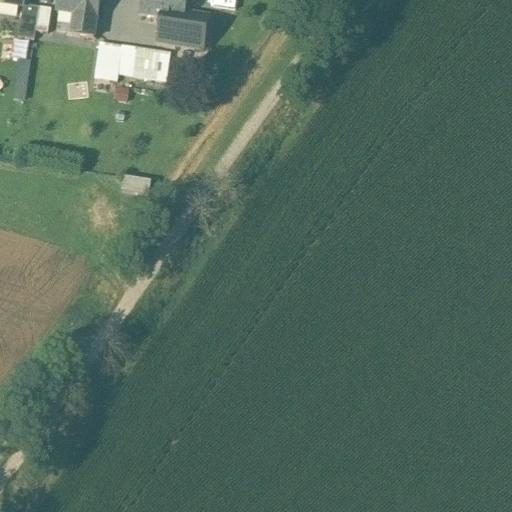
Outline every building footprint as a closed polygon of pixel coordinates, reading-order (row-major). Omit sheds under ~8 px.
[(25,0),(0,0),(0,6),(23,10),(24,8),(25,0)] [(59,0),(58,14),(73,17),(70,38),(94,42),(100,0),(59,0)] [(187,0),(141,0),(139,18),(162,22),(162,21),(183,24),(184,17),(185,17),(187,0)] [(24,8),(23,10),(19,40),(34,42),(39,10),(24,8)] [(185,17),(184,17),(183,24),(162,21),(162,22),(158,45),(203,53),(208,21),(185,17)] [(117,84),(118,77),(164,83),(168,54),(99,44),(94,81),(117,84)] [(18,61),(14,101),(26,102),(30,62),(18,61)]
